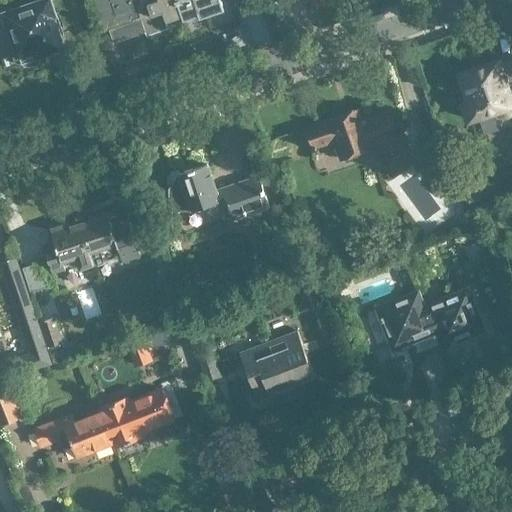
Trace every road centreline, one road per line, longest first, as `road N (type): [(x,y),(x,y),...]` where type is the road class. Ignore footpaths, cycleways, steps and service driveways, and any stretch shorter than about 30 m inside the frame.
road 1 (unclassified): [(482,0),(0,162)]
road 2 (residential): [(321,511),(511,438)]
